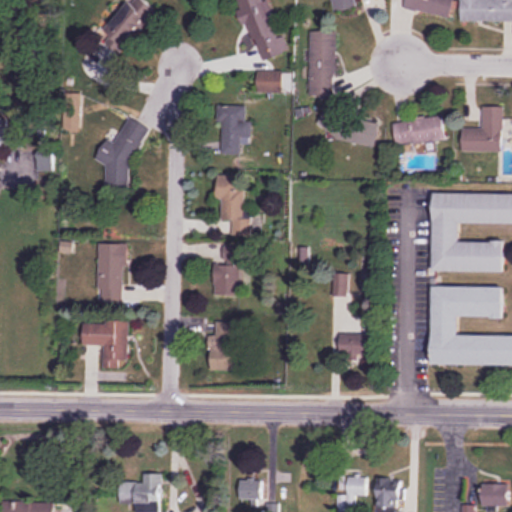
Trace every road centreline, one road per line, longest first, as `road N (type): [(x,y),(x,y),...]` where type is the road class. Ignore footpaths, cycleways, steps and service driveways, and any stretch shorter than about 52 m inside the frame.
road 1 (residential): [(0,410),(511,415)]
road 2 (residential): [(174,41),(169,411)]
